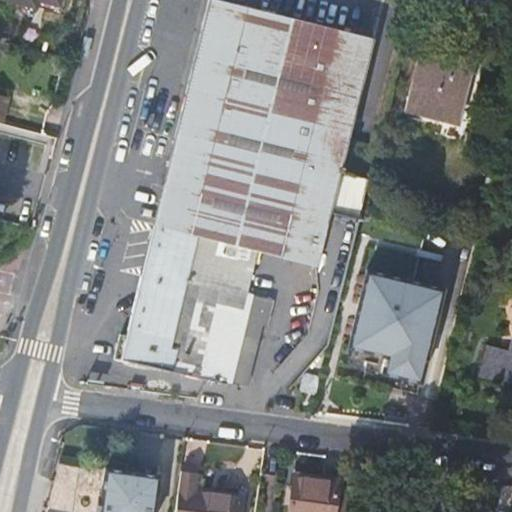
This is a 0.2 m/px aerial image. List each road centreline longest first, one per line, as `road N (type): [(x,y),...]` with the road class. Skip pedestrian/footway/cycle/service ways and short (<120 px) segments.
road 1 (residential): [(45,402),(511,460)]
road 2 (secondary): [(45,402),(142,0)]
road 3 (secondary): [(119,0),(10,396)]
